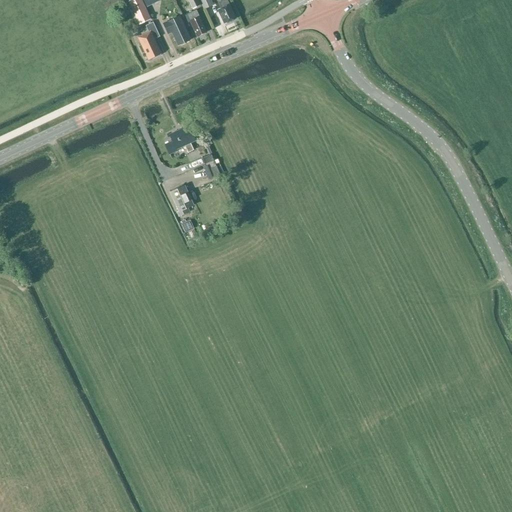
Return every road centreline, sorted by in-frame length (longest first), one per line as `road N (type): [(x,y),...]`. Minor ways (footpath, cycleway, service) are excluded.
road 1 (secondary): [(0,159),(322,14)]
road 2 (tertiary): [(511,285),(443,152),(354,77),(322,14)]
